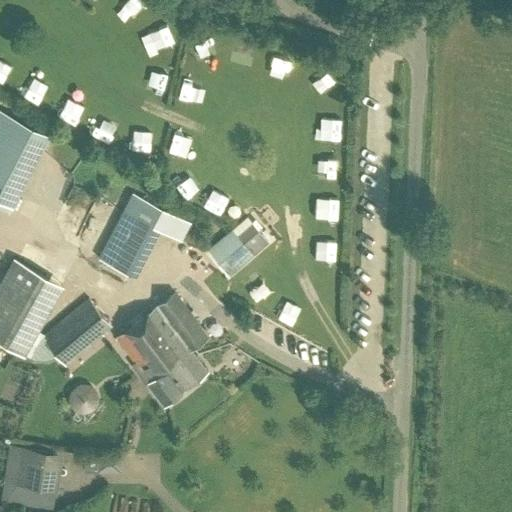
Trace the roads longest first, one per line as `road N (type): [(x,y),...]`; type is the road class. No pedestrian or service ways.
road 1 (unclassified): [(397,511),(419,0)]
road 2 (unknown): [(419,46),(300,0)]
